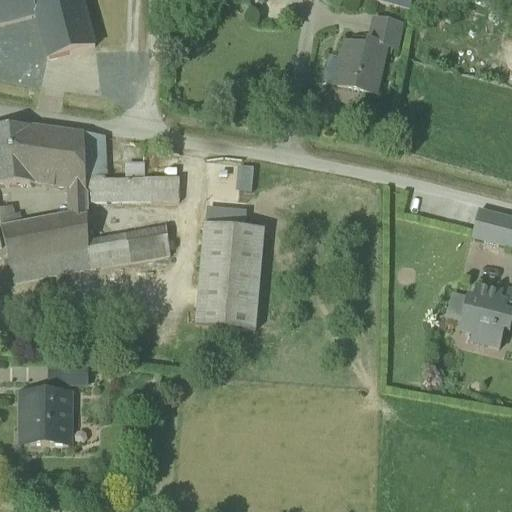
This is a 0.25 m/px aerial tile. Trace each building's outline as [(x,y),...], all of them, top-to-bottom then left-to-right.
[(0,0),(0,27),(36,19),(31,0),(0,0)] [(31,0),(36,19),(47,61),(95,49),(81,0),(31,0)] [(412,0),(374,0),(373,6),(409,14),(412,0)] [(384,50),(397,53),(402,30),(373,23),(368,45),(384,49),(384,50)] [(336,90),(373,98),(384,50),(384,49),(368,45),(354,42),(353,48),(346,47),(342,63),(336,90)] [(322,86),(336,90),(342,63),(328,59),(322,86)] [(0,129),(0,187),(29,186),(26,151),(36,150),(34,130),(0,129)] [(68,192),(68,207),(86,206),(150,205),(179,205),(179,181),(145,182),(143,182),(125,183),(105,183),(103,140),(84,137),(34,130),(36,150),(26,151),(29,186),(68,192)] [(143,182),(145,182),(145,166),(125,166),(125,183),(143,182)] [(253,170),(237,170),(236,195),(252,196),(253,170)] [(87,220),(86,206),(68,207),(68,218),(58,220),(59,225),(87,220)] [(0,210),(0,227),(1,230),(22,226),(19,215),(12,217),(11,209),(0,210)] [(206,210),(204,228),(245,232),(247,214),(206,210)] [(471,241),(510,251),(511,243),(511,221),(478,213),(471,241)] [(1,230),(14,286),(170,259),(166,232),(127,238),(88,244),(87,220),(59,225),(58,220),(22,226),(1,230)] [(195,328),(255,333),(264,234),(245,232),(204,228),(195,328)] [(470,343),(499,350),(503,331),(509,333),(511,322),(511,321),(511,293),(507,292),(504,304),(500,303),(502,295),(476,288),(473,300),(467,298),(462,318),(476,321),(472,338),(470,343)] [(462,318),(467,298),(451,295),(447,314),(462,318)] [(458,334),(472,338),(476,321),(462,318),(458,334)] [(49,388),(85,388),(86,370),(50,369),(49,388)] [(29,447),(68,447),(69,398),(21,397),(21,427),(30,428),(29,447)] [(30,428),(21,427),(21,447),(29,447),(30,428)]
